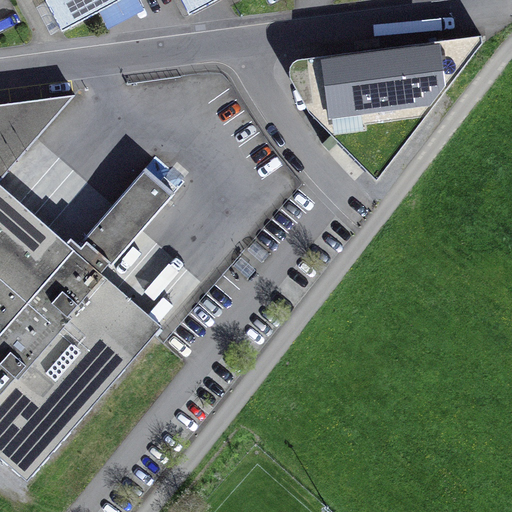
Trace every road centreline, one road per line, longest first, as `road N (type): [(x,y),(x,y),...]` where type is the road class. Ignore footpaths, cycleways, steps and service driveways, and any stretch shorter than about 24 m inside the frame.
road 1 (residential): [(156,511),(376,222)]
road 2 (residential): [(243,40),(511,3)]
road 3 (residential): [(0,74),(243,40)]
road 4 (residential): [(376,222),(298,144),(246,65),(243,40)]
road 5 (residential): [(376,222),(511,50)]
